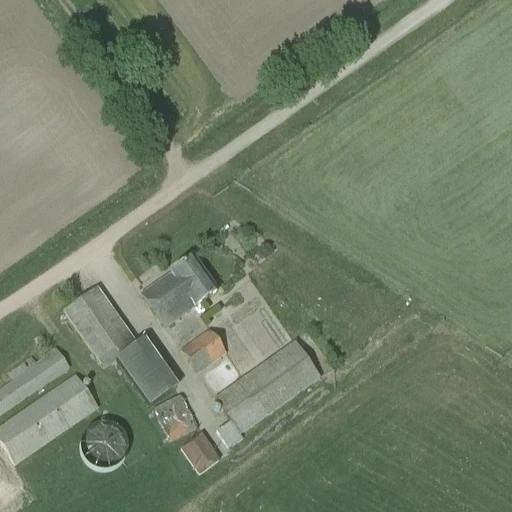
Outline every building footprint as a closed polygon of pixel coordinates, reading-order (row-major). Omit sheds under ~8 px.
[(215,293),(190,260),(140,297),(164,330),(215,293)] [(134,347),(94,291),(62,314),(102,370),(113,362),(147,411),(176,390),(142,342),(134,347)] [(225,356),(207,331),(178,352),(196,376),(225,356)] [(318,381),(292,344),(212,402),(228,425),(215,434),(227,452),(240,442),(239,438),(318,381)] [(0,416),(69,371),(56,352),(35,366),(31,360),(6,376),(11,384),(0,390),(0,416)] [(95,410),(73,379),(0,429),(0,446),(14,466),(95,410)] [(196,433),(179,398),(151,412),(169,446),(196,433)] [(76,469),(119,470),(120,430),(78,429),(76,469)] [(218,463),(199,435),(178,452),(196,479),(218,463)]
